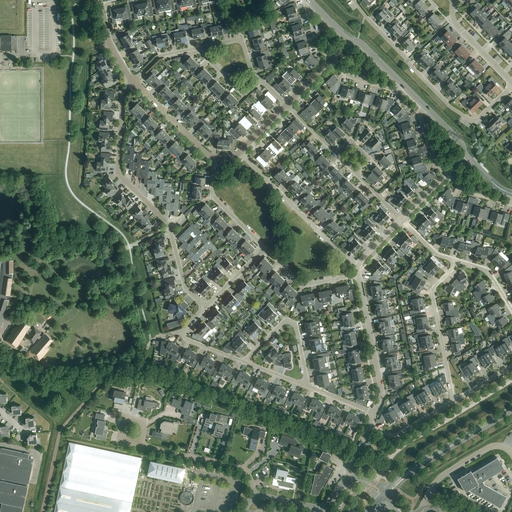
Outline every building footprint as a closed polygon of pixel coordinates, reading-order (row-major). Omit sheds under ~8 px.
[(147,3),(141,4),(143,16),(150,14),(150,16),(153,16),(150,0),(149,0),(147,0),(147,1),(147,3)] [(165,11),(162,0),(156,0),(157,0),(156,0),(152,0),(156,15),(160,14),(159,12),(165,11)] [(162,0),(165,11),(171,10),(172,12),(175,11),(172,0),(162,0)] [(187,7),(185,0),(175,0),(178,11),(181,10),(181,8),(187,7)] [(413,7),(417,11),(424,4),(420,0),(419,0),(417,3),(415,1),(411,5),(413,7)] [(286,9),(288,14),(296,12),(295,7),(296,6),(295,3),(288,5),(289,6),(284,7),(285,10),(286,9)] [(470,14),(474,18),(480,11),(478,10),(481,7),(477,3),(472,7),(475,9),(470,14)] [(125,7),(119,8),(122,20),(128,19),(128,21),(128,24),(132,23),(129,5),(128,5),(128,4),(126,5),(125,5),(125,6),(125,7)] [(143,16),(141,4),(135,5),(135,4),(134,4),(132,4),(131,4),(131,5),(134,20),(138,19),(137,17),(143,16)] [(424,4),(417,11),(421,15),(420,15),(423,17),(427,13),(425,11),(428,8),(424,4)] [(376,16),(380,20),(386,13),(383,10),(385,8),(383,6),(378,10),(380,12),(376,16)] [(122,20),(119,8),(113,10),(113,9),(113,8),(110,9),(113,24),(116,23),(116,21),(122,20)] [(474,21),(476,23),(486,13),(484,12),(482,14),(480,11),(474,18),(476,20),(474,21)] [(293,21),(294,22),(301,20),(300,16),(298,17),(296,12),(288,14),(289,19),(288,20),(289,22),(293,21)] [(386,13),(380,20),(384,25),(388,20),(390,22),(395,18),(392,15),(390,17),(386,13)] [(426,20),(430,24),(438,17),(434,13),(430,16),(428,14),(424,18),(426,21),(426,20)] [(479,23),(481,25),(487,19),(485,17),(487,15),(486,13),(476,23),(478,24),(479,23)] [(438,17),(430,24),(434,28),(434,29),(436,31),(440,27),(438,25),(441,21),(438,17)] [(389,30),(393,34),(400,27),(398,25),(399,24),(399,23),(396,19),(391,23),(393,26),(389,30)] [(481,28),(483,30),(493,21),(492,19),(489,21),(487,19),(481,25),(482,27),(481,28)] [(291,27),(293,32),(301,29),(300,24),(302,23),(301,20),(294,22),(294,23),(290,24),(290,27),(291,27)] [(226,30),(224,21),(219,22),(219,26),(216,26),(218,36),(224,35),(227,34),(226,30)] [(486,31),(489,33),(495,27),(493,25),(495,23),(493,21),(483,30),(485,32),(486,31)] [(201,28),(197,29),(199,38),(205,37),(204,31),(207,31),(206,25),(206,23),(200,24),(201,28)] [(209,24),(206,25),(207,31),(208,33),(211,33),(212,37),(218,36),(216,26),(212,27),(211,25),(209,25),(209,24)] [(250,37),(257,35),(259,34),(263,33),(260,24),(251,27),(252,30),(248,31),(250,37)] [(187,26),(188,28),(189,36),(192,35),(193,39),(199,38),(197,29),(194,29),(193,27),(192,27),(191,25),(187,26)] [(400,27),(393,34),(397,38),(401,34),(403,36),(408,32),(402,25),(400,27)] [(495,27),(489,33),(492,37),(497,32),(499,35),(504,30),(502,28),(499,31),(495,27)] [(178,29),(179,32),(181,42),(187,40),(186,36),(189,36),(188,28),(185,29),(185,28),(178,29)] [(295,39),(295,41),(306,37),(305,33),(303,34),(301,29),(293,32),(293,33),(291,33),(290,34),(291,37),(292,38),(293,37),(294,40),(295,39)] [(120,39),(123,44),(131,39),(130,36),(133,34),(130,30),(123,34),(124,36),(120,39)] [(170,32),(170,33),(171,38),(174,37),(175,43),(181,42),(179,32),(175,33),(175,31),(170,32)] [(442,39),(445,42),(452,36),(447,31),(443,35),(441,33),(434,40),(436,43),(439,40),(440,42),(442,39)] [(499,44),(503,48),(509,41),(505,38),(509,33),(507,31),(502,37),(504,39),(499,44)] [(167,36),(162,37),(163,47),(169,46),(169,41),(172,41),(171,38),(170,33),(167,34),(167,36)] [(252,39),(254,45),(263,42),(262,39),(265,38),(263,33),(259,34),(257,35),(258,38),(252,39)] [(402,44),(406,48),(413,41),(409,37),(411,35),(409,33),(404,37),(407,39),(402,44)] [(12,51),(12,50),(17,50),(17,37),(17,36),(12,36),(1,36),(0,36),(0,50),(1,50),(1,51),(12,51)] [(163,47),(162,37),(158,38),(156,36),(152,37),(154,44),(157,44),(157,48),(163,47)] [(452,36),(445,42),(448,45),(445,47),(449,51),(453,47),(451,44),(456,40),(452,36)] [(297,44),(298,49),(307,46),(305,41),(307,41),(306,37),(295,41),(295,42),(296,44),(297,44)] [(131,47),(132,49),(142,44),(140,41),(137,42),(136,41),(133,42),(131,39),(123,44),(126,50),(131,47)] [(413,41),(406,48),(410,52),(414,47),(417,50),(421,45),(419,43),(417,45),(413,41)] [(503,51),(505,53),(511,45),(511,42),(511,44),(509,41),(503,48),(505,50),(503,51)] [(261,50),(262,52),(268,51),(267,45),(264,46),(263,42),(254,45),(256,51),(261,50)] [(129,54),(132,60),(141,55),(138,50),(140,49),(144,47),(142,44),(132,49),(133,52),(129,54)] [(456,53),(459,56),(465,50),(461,45),(456,50),(454,48),(450,52),(454,56),(456,53)] [(304,55),(305,57),(310,54),(309,51),(308,51),(307,46),(298,49),(300,54),(299,54),(300,57),(304,55)] [(465,50),(459,56),(462,59),(459,61),(463,65),(467,61),(465,59),(470,54),(465,50)] [(256,57),(258,63),(267,61),(266,57),(269,56),(268,51),(262,52),(260,53),(260,56),(256,57)] [(416,61),(420,65),(429,57),(430,56),(427,54),(427,55),(423,51),(418,55),(420,57),(416,61)] [(305,57),(306,59),(303,61),(312,69),(319,62),(319,61),(319,59),(318,58),(317,58),(315,58),(315,59),(310,54),(305,57)] [(141,55),(132,60),(135,65),(140,62),(141,65),(148,61),(147,58),(144,60),(141,55)] [(185,71),(188,68),(194,61),(190,57),(187,60),(185,58),(178,65),(185,71)] [(429,57),(420,65),(425,70),(428,66),(430,68),(435,64),(431,59),(429,57)] [(95,63),(100,71),(108,67),(108,66),(105,61),(106,61),(104,58),(95,63)] [(464,66),(470,73),(479,64),(475,59),(470,64),(468,62),(464,66)] [(192,76),(193,75),(197,71),(195,69),(199,65),(194,61),(188,68),(192,72),(190,73),(192,76)] [(267,61),(258,63),(260,69),(264,68),(265,71),(272,69),(271,63),(268,64),(267,61)] [(479,64),(470,73),(476,79),(481,75),(479,73),(483,68),(479,64)] [(100,71),(104,79),(110,76),(112,74),(110,70),(109,71),(109,70),(112,68),(110,65),(108,66),(108,67),(100,71)] [(430,75),(434,79),(441,72),(439,70),(440,69),(436,65),(432,69),(434,71),(430,75)] [(146,80),(150,85),(157,78),(154,75),(157,72),(153,69),(147,74),(149,76),(146,80)] [(198,77),(201,80),(208,73),(203,69),(200,72),(198,70),(197,71),(193,75),(197,79),(198,77)] [(288,70),(285,73),(294,82),(298,78),(300,80),(302,78),(293,69),(290,72),(288,70)] [(441,72),(434,79),(438,83),(442,80),(444,82),(448,77),(444,73),(443,74),(441,72)] [(202,84),(206,88),(211,83),(209,81),(212,77),(208,73),(201,80),(204,83),(202,84)] [(284,79),(281,82),(290,91),(292,88),(290,86),(294,82),(285,73),(282,76),(284,79)] [(335,94),(337,90),(340,84),(335,79),(336,79),(336,78),(336,76),(335,75),(334,75),(332,75),(325,83),(330,88),(329,89),(333,93),(335,94)] [(104,79),(101,80),(106,88),(117,82),(115,79),(113,81),(110,76),(104,79)] [(490,83),(487,86),(494,92),(498,88),(494,83),(496,81),(491,77),(488,80),(490,83)] [(158,85),(160,87),(166,81),(162,78),(160,80),(157,78),(150,85),(154,89),(158,85)] [(443,89),(447,93),(454,86),(452,84),(453,82),(449,78),(445,83),(447,85),(443,89)] [(158,93),(163,97),(170,90),(168,88),(170,85),(169,84),(170,82),(168,80),(166,81),(160,87),(162,89),(158,93)] [(210,89),(214,93),(221,86),(216,82),(213,85),(211,83),(206,88),(205,89),(208,91),(210,89)] [(290,91),(281,82),(278,85),(276,83),(273,86),(281,95),(285,91),(288,93),(290,91)] [(340,95),(345,97),(348,88),(343,87),(344,85),(340,84),(337,90),(338,90),(336,95),(340,96),(340,95)] [(494,92),(487,86),(485,88),(480,84),(477,88),(483,94),(485,92),(489,96),(494,92)] [(218,101),(219,100),(223,96),(221,94),(225,90),(221,86),(214,93),(217,95),(215,97),(218,101)] [(454,86),(447,93),(451,97),(455,93),(457,95),(462,91),(458,87),(457,88),(454,86)] [(350,99),(354,101),(357,89),(354,88),(353,90),(348,88),(345,97),(350,98),(350,99)] [(358,101),(363,102),(365,94),(360,92),(361,90),(357,89),(354,101),(357,102),(358,101)] [(171,98),(173,100),(179,94),(175,90),(172,93),(170,90),(163,97),(167,102),(171,98)] [(105,91),(104,100),(111,101),(114,101),(114,95),(115,95),(116,92),(105,91)] [(266,97),(263,100),(272,109),(274,106),(272,104),(276,100),(268,92),(264,95),(266,97)] [(472,101),(478,107),(482,103),(478,98),(480,96),(476,92),(472,96),(474,98),(472,101)] [(227,105),(234,98),(230,93),(227,96),(225,94),(223,96),(219,100),(222,102),(221,103),(225,107),(227,105)] [(317,97),(313,101),(321,110),(325,107),(323,105),(326,102),(317,93),(315,95),(317,97)] [(367,105),(371,106),(374,94),(371,93),(370,95),(365,94),(363,102),(368,104),(367,105)] [(171,106),(176,110),(183,103),(180,100),(183,98),(179,94),(173,100),(175,102),(171,106)] [(375,106),(380,107),(382,99),(377,97),(378,95),(374,94),(371,106),(375,107),(375,106)] [(234,98),(227,105),(231,108),(230,110),(232,113),(238,107),(236,105),(238,102),(234,98)] [(385,110),(387,112),(393,101),(391,100),(392,99),(388,98),(387,100),(382,99),(380,107),(385,109),(385,110)] [(478,107),(472,101),(470,98),(467,101),(465,99),(461,103),(467,109),(469,107),(473,112),(478,107)] [(508,107),(510,109),(511,107),(511,98),(509,102),(507,99),(502,104),(506,109),(508,107)] [(98,100),(98,104),(101,104),(101,109),(112,110),(115,110),(115,106),(110,106),(111,101),(104,100),(101,100),(98,100)] [(258,101),(255,104),(264,113),(268,109),(270,111),(272,109),(263,100),(260,103),(258,101)] [(307,103),(305,105),(315,116),(318,113),(321,110),(313,101),(309,105),(307,103)] [(392,111),(395,114),(402,108),(398,104),(399,104),(396,101),(395,102),(393,101),(387,112),(389,113),(392,111)] [(184,110),(186,112),(191,107),(188,103),(185,106),(183,103),(176,110),(180,114),(184,110)] [(255,104),(255,103),(251,107),(252,108),(249,111),(260,121),(262,119),(260,117),(264,113),(255,104)] [(130,111),(134,115),(141,108),(137,104),(134,106),(132,104),(126,110),(129,112),(130,111)] [(315,116),(305,105),(302,108),(305,110),(300,114),(310,123),(313,120),(311,117),(314,114),(315,116)] [(184,118),(188,123),(195,116),(193,113),(195,110),(194,109),(192,107),(191,107),(186,112),(188,114),(184,118)] [(137,121),(139,123),(145,117),(143,115),(145,112),(141,108),(134,115),(138,120),(137,121)] [(397,120),(398,122),(409,116),(408,114),(409,114),(406,111),(405,112),(402,108),(395,114),(399,118),(397,120)] [(103,112),(103,121),(109,121),(112,122),(113,116),(114,116),(114,112),(103,112)] [(245,116),(241,119),(249,127),(253,123),(255,125),(258,123),(249,114),(246,117),(245,116)] [(495,115),(490,120),(497,126),(501,121),(503,124),(506,121),(500,116),(498,118),(495,115)] [(197,123),(199,125),(204,119),(202,117),(200,120),(195,116),(188,123),(193,127),(197,123)] [(401,125),(402,130),(411,127),(409,122),(411,121),(410,118),(409,118),(409,116),(398,122),(400,125),(401,125)] [(145,117),(139,123),(137,125),(144,131),(147,128),(154,121),(149,117),(147,119),(145,117)] [(346,129),(349,133),(352,131),(350,129),(354,126),(353,125),(354,124),(355,125),(357,119),(355,118),(353,120),(351,117),(348,120),(345,118),(342,121),(343,122),(341,124),(343,126),(342,127),(345,130),(346,129)] [(201,135),(208,128),(211,126),(204,119),(199,125),(201,127),(197,131),(201,135)] [(239,124),(236,127),(245,136),(247,133),(245,131),(249,127),(241,119),(238,123),(239,124)] [(289,121),(287,123),(296,132),(299,129),(301,131),(304,127),(295,119),(291,123),(289,121)] [(103,121),(100,120),(99,130),(112,131),(112,127),(109,127),(109,121),(103,121)] [(499,128),(497,126),(490,120),(486,124),(489,127),(487,130),(489,132),(487,134),(490,137),(496,131),(499,128)] [(150,133),(152,135),(158,129),(156,127),(158,125),(154,121),(147,128),(151,132),(150,133)] [(287,128),(283,132),(291,139),(294,136),(293,135),(296,132),(287,123),(285,126),(287,128)] [(329,130),(337,138),(338,139),(341,136),(343,137),(345,135),(336,125),(333,128),(332,127),(329,130)] [(370,132),(371,131),(368,127),(366,129),(363,126),(361,126),(359,132),(361,134),(359,136),(363,139),(361,141),(363,143),(368,139),(369,140),(371,137),(370,136),(372,134),(370,132)] [(245,136),(236,127),(233,130),(232,128),(228,131),(237,140),(241,136),(243,138),(245,136)] [(404,138),(404,139),(415,135),(414,131),(412,132),(411,127),(402,130),(400,131),(402,139),(404,138)] [(208,128),(201,135),(205,140),(209,136),(211,138),(217,132),(215,130),(212,132),(208,128)] [(155,136),(159,141),(167,134),(162,129),(160,131),(158,129),(152,135),(154,137),(155,136)] [(337,138),(329,130),(326,133),(327,134),(324,137),(333,145),(335,143),(334,141),(337,138)] [(98,142),(101,142),(108,142),(108,136),(112,136),(112,133),(99,132),(98,142)] [(291,139),(283,132),(279,136),(277,134),(274,136),(283,145),(287,142),(287,143),(291,139)] [(163,146),(165,148),(171,142),(169,140),(171,138),(167,134),(159,141),(164,145),(163,146)] [(406,142),(408,147),(416,144),(415,139),(417,139),(415,135),(404,139),(405,142),(406,142)] [(217,149),(223,150),(223,140),(220,140),(220,136),(215,136),(214,144),(217,144),(217,149)] [(223,140),(223,150),(229,150),(229,145),(232,145),(233,137),(227,137),(227,140),(223,140)] [(272,142),(268,146),(277,155),(280,151),(278,150),(282,147),(273,138),(270,140),(272,142)] [(371,147),(374,150),(382,142),(379,139),(378,140),(376,138),(374,140),(373,139),(371,142),(367,146),(369,148),(371,147)] [(306,152),(307,152),(314,146),(309,141),(308,142),(306,140),(300,147),(302,149),(301,151),(304,154),(305,154),(306,152)] [(101,142),(101,151),(112,151),(112,148),(110,148),(111,142),(108,142),(101,142)] [(171,154),(172,153),(179,146),(175,142),(173,144),(171,142),(165,148),(162,151),(165,154),(168,151),(171,154)] [(408,152),(409,156),(423,152),(422,148),(418,149),(416,144),(408,147),(409,152),(408,152)] [(125,155),(125,163),(129,163),(129,169),(133,170),(133,162),(133,158),(134,153),(134,146),(126,146),(126,151),(130,151),(130,155),(125,155)] [(176,159),(178,161),(183,155),(181,153),(184,151),(179,146),(172,153),(177,158),(176,159)] [(262,148),(260,150),(269,159),(272,156),(274,158),(277,155),(268,146),(264,150),(262,148)] [(312,160),(317,155),(318,154),(315,152),(318,150),(314,146),(307,152),(311,156),(309,158),(312,160)] [(269,159),(260,150),(258,153),(260,155),(256,159),(264,167),(268,164),(266,162),(269,159)] [(411,159),(413,164),(421,161),(420,156),(424,155),(423,152),(409,156),(410,159),(411,159)] [(101,153),(100,162),(106,163),(109,163),(110,157),(111,157),(112,154),(101,153)] [(133,170),(132,170),(137,171),(136,174),(136,177),(140,177),(141,170),(141,166),(141,161),(142,154),(134,153),(133,158),(137,158),(137,162),(133,162),(133,170)] [(384,167),(385,169),(388,166),(389,167),(392,164),(391,163),(393,161),(391,154),(389,155),(386,158),(384,156),(381,159),(379,158),(377,160),(381,164),(380,165),(383,168),(384,167)] [(181,162),(185,166),(192,159),(188,155),(185,157),(183,155),(178,161),(180,163),(181,162)] [(315,162),(319,166),(326,159),(321,155),(319,157),(317,155),(312,160),(314,163),(315,162)] [(192,159),(185,166),(189,170),(188,171),(191,173),(196,168),(194,166),(196,163),(192,159)] [(321,171),(324,174),(330,167),(328,165),(330,163),(326,159),(319,166),(323,170),(321,171)] [(144,184),(147,185),(148,185),(148,180),(148,176),(148,171),(149,161),(141,161),(141,166),(145,166),(145,170),(141,170),(140,177),(140,178),(144,178),(144,184)] [(426,169),(425,166),(423,166),(421,161),(413,164),(413,165),(410,166),(412,170),(413,169),(415,173),(420,172),(426,169)] [(100,162),(97,162),(96,171),(107,172),(108,169),(106,169),(106,163),(100,162)] [(274,176),(278,181),(286,173),(283,171),(285,167),(282,164),(275,172),(277,173),(274,176)] [(371,172),(372,173),(380,181),(383,178),(381,175),(383,173),(375,164),(373,167),(374,168),(371,172)] [(332,178),(338,172),(334,167),(332,170),(330,167),(324,174),(326,176),(330,180),(332,178)] [(426,169),(420,172),(420,173),(416,174),(417,176),(421,180),(418,183),(420,185),(421,186),(423,186),(424,186),(425,186),(426,185),(427,184),(428,184),(435,177),(435,176),(435,174),(434,174),(433,173),(431,174),(426,169)] [(151,195),(155,195),(155,188),(156,184),(156,179),(156,172),(148,171),(148,176),(152,176),(152,180),(148,180),(148,185),(147,185),(147,188),(151,189),(151,195)] [(288,184),(290,182),(297,175),(295,176),(293,174),(291,175),(288,172),(286,174),(286,173),(278,181),(283,186),(286,182),(288,184)] [(335,183),(337,186),(343,180),(340,178),(343,176),(338,172),(332,178),(336,182),(335,183)] [(372,173),(369,176),(367,174),(365,177),(373,185),(376,183),(377,184),(380,181),(372,173)] [(195,177),(195,183),(197,183),(197,184),(205,184),(205,178),(202,178),(202,175),(194,174),(194,177),(195,177)] [(100,182),(107,189),(111,184),(113,182),(109,178),(110,177),(108,175),(100,182)] [(287,188),(292,193),(299,185),(297,182),(300,178),(297,175),(290,182),(291,184),(287,188)] [(410,178),(406,180),(411,185),(412,186),(415,183),(410,178)] [(159,202),(162,203),(163,195),(163,191),(164,183),(164,180),(156,179),(156,184),(160,184),(160,188),(155,188),(155,195),(155,196),(159,196),(159,202)] [(411,185),(406,180),(406,179),(403,182),(405,183),(403,184),(405,187),(403,189),(411,197),(412,196),(412,195),(413,194),(413,193),(414,192),(409,187),(411,185)] [(338,187),(337,188),(342,193),(351,184),(347,180),(345,182),(343,180),(337,186),(338,187)] [(162,203),(166,204),(166,210),(170,210),(170,203),(171,199),(171,194),(172,187),(172,184),(164,183),(163,191),(167,191),(167,195),(163,195),(162,203)] [(192,186),(191,192),(201,193),(202,187),(197,186),(197,184),(197,183),(195,183),(190,183),(190,186),(192,186)] [(107,189),(104,191),(111,197),(119,190),(116,187),(115,188),(111,184),(107,189)] [(351,184),(342,193),(346,197),(348,196),(350,198),(351,198),(355,193),(353,191),(355,188),(351,184)] [(300,194),(301,196),(309,188),(306,185),(302,188),(299,185),(292,193),(297,197),(300,194)] [(305,205),(312,198),(314,196),(313,196),(313,195),(310,193),(312,190),(309,188),(301,196),(303,198),(300,201),(305,205)] [(398,194),(396,196),(404,204),(405,203),(405,202),(406,202),(406,201),(406,200),(407,199),(404,196),(407,194),(400,188),(396,191),(398,194)] [(450,208),(452,204),(455,198),(450,193),(451,192),(451,190),(450,189),(449,189),(447,189),(440,197),(438,199),(438,200),(440,202),(441,202),(443,200),(442,201),(448,207),(450,208)] [(119,206),(122,204),(121,203),(126,199),(122,195),(124,192),(122,190),(113,199),(119,206)] [(201,193),(191,192),(191,198),(189,198),(189,201),(197,202),(197,199),(201,199),(201,193)] [(354,199),(358,203),(365,196),(360,192),(358,194),(356,192),(355,193),(351,198),(353,200),(354,199)] [(170,210),(170,211),(174,211),(174,216),(178,217),(179,194),(171,194),(171,199),(175,199),(175,203),(170,203),(170,210)] [(365,196),(358,203),(362,207),(360,209),(362,212),(369,205),(367,203),(369,200),(365,196)] [(404,204),(396,196),(394,198),(393,198),(390,198),(387,201),(392,205),(394,203),(399,207),(400,206),(401,206),(402,206),(402,205),(403,205),(404,204)] [(121,203),(122,204),(128,210),(136,202),(133,200),(132,201),(128,197),(126,199),(121,203)] [(312,207),(314,209),(320,202),(318,200),(317,200),(316,202),(312,198),(305,205),(309,210),(312,207)] [(455,210),(460,211),(463,203),(458,201),(459,199),(455,198),(452,204),(453,204),(451,210),(455,211),(455,210)] [(313,213),(318,218),(325,211),(322,208),(324,207),(326,201),(324,199),(320,202),(314,209),(316,210),(313,213)] [(465,214),(469,215),(472,203),(469,202),(468,204),(463,203),(460,211),(465,213),(465,214)] [(473,215),(478,216),(480,208),(475,206),(476,204),(472,203),(469,215),(472,216),(473,215)] [(130,212),(136,218),(143,211),(139,207),(140,206),(137,204),(130,212)] [(200,213),(202,216),(210,208),(205,204),(202,208),(200,206),(192,213),(195,216),(200,213)] [(382,210),(378,214),(386,222),(387,221),(388,220),(388,219),(388,218),(389,218),(389,217),(385,212),(387,210),(381,204),(379,206),(382,210)] [(482,219),(486,220),(489,208),(486,207),(485,209),(480,208),(478,216),(483,218),(482,219)] [(215,213),(210,208),(202,216),(205,219),(202,224),(205,227),(207,224),(213,218),(212,216),(215,213)] [(490,220),(495,221),(497,213),(492,212),(493,209),(489,208),(486,220),(489,221),(490,220)] [(136,218),(142,224),(143,224),(147,220),(149,218),(146,215),(145,215),(144,214),(147,211),(145,209),(143,211),(136,218)] [(434,220),(436,222),(437,222),(440,220),(439,219),(440,218),(442,219),(444,217),(437,211),(435,213),(431,209),(430,210),(429,210),(428,210),(428,211),(427,211),(426,212),(434,220)] [(326,218),(328,220),(332,217),(334,214),(331,211),(328,213),(325,211),(318,218),(322,223),(326,218)] [(502,215),(497,213),(495,221),(500,223),(500,224),(503,225),(505,221),(507,221),(509,214),(503,213),(502,215)] [(386,222),(378,214),(376,216),(373,215),(370,218),(374,223),(376,221),(381,225),(382,224),(383,224),(384,224),(384,223),(385,223),(386,222)] [(214,230),(216,228),(224,220),(219,216),(216,219),(214,217),(213,218),(207,224),(210,227),(212,226),(214,230)] [(419,219),(427,227),(429,225),(432,227),(435,223),(430,218),(428,220),(424,216),(423,217),(422,217),(421,217),(421,218),(420,218),(419,219)] [(325,227),(329,232),(337,224),(333,221),(334,220),(334,219),(332,217),(328,220),(326,222),(328,224),(325,227)] [(366,226),(364,228),(372,236),(373,235),(373,234),(374,234),(374,233),(374,232),(375,231),(370,226),(373,224),(367,218),(364,221),(366,223),(365,224),(366,226)] [(427,227),(419,219),(418,220),(418,221),(417,221),(417,222),(417,223),(416,224),(420,228),(417,230),(423,236),(426,234),(425,233),(426,232),(425,229),(427,227)] [(143,224),(142,224),(140,226),(147,233),(153,226),(155,229),(159,225),(155,221),(151,224),(147,220),(143,224)] [(217,234),(220,237),(227,230),(225,228),(228,225),(224,220),(216,228),(219,231),(217,234)] [(192,224),(178,238),(183,244),(180,246),(180,247),(183,250),(184,248),(188,244),(184,240),(192,232),(196,236),(200,232),(197,228),(195,227),(194,225),(192,224)] [(337,224),(329,232),(334,236),(337,233),(339,235),(347,227),(344,224),(340,227),(337,224)] [(226,238),(229,241),(236,233),(232,228),(229,232),(227,230),(220,237),(223,240),(226,238)] [(372,236),(364,228),(361,231),(359,229),(355,233),(360,237),(362,235),(367,240),(367,239),(368,239),(369,238),(370,238),(371,237),(372,236)] [(188,244),(184,248),(189,253),(187,256),(187,257),(189,260),(190,259),(194,254),(205,244),(209,240),(200,232),(196,236),(188,244)] [(232,250),(234,249),(240,242),(238,241),(241,237),(236,233),(229,241),(232,243),(230,247),(232,250)] [(356,241),(358,239),(354,234),(347,241),(350,243),(358,251),(359,249),(360,248),(360,246),(361,245),(356,241)] [(401,237),(409,245),(413,241),(416,244),(418,242),(412,236),(410,238),(406,234),(405,235),(404,235),(403,236),(402,236),(401,237)] [(440,246),(445,248),(448,238),(443,236),(443,235),(440,235),(434,241),(437,243),(440,243),(440,246)] [(154,240),(156,249),(162,247),(165,247),(164,241),(165,240),(164,237),(154,240)] [(409,245),(401,237),(400,238),(400,239),(399,239),(399,240),(399,241),(398,242),(402,246),(399,249),(406,255),(410,252),(406,248),(409,245)] [(452,246),(455,247),(457,237),(457,239),(454,238),(453,239),(448,238),(445,248),(451,249),(452,246)] [(457,251),(463,252),(465,242),(460,241),(461,238),(457,237),(455,247),(458,248),(457,251)] [(194,254),(190,259),(195,264),(193,266),(193,267),(193,268),(195,270),(204,262),(200,257),(209,248),(213,252),(217,248),(210,242),(209,240),(205,244),(194,254)] [(240,249),(243,252),(250,245),(246,240),(243,243),(241,241),(240,242),(234,249),(236,251),(240,249)] [(469,251),(472,252),(475,242),(472,242),(471,241),(471,244),(465,242),(463,252),(468,254),(469,251)] [(475,255),(480,257),(483,247),(477,246),(478,243),(475,242),(472,252),(475,252),(475,255)] [(358,251),(350,243),(347,245),(344,243),(340,246),(346,251),(348,249),(352,254),(353,253),(354,253),(355,253),(356,252),(357,251),(358,251)] [(250,245),(243,252),(246,255),(244,259),(246,261),(253,255),(251,253),(255,249),(250,245)] [(156,249),(153,249),(156,258),(166,256),(165,253),(164,253),(162,247),(156,249)] [(483,247),(480,257),(486,258),(487,255),(490,256),(494,249),(488,248),(488,249),(483,247)] [(387,251),(395,259),(399,255),(402,258),(404,256),(398,250),(396,252),(392,248),(391,249),(390,249),(389,249),(389,250),(388,250),(387,251)] [(492,261),(496,265),(505,255),(501,252),(500,252),(499,253),(495,250),(491,256),(494,259),(492,261)] [(395,259),(387,251),(386,252),(386,253),(385,253),(385,254),(385,255),(385,256),(384,256),(388,260),(385,263),(392,269),(395,266),(393,262),(395,259)] [(505,255),(496,265),(500,269),(502,266),(505,269),(511,264),(507,261),(508,260),(508,259),(505,255)] [(427,262),(428,264),(436,272),(440,268),(437,265),(439,263),(432,256),(430,258),(431,259),(427,262)] [(158,270),(161,269),(168,267),(166,262),(169,261),(168,258),(156,261),(158,270)] [(215,262),(217,263),(222,268),(224,266),(228,270),(229,269),(230,269),(231,268),(232,268),(232,267),(233,267),(233,266),(225,259),(223,261),(219,258),(215,262)] [(258,267),(261,270),(268,263),(264,259),(259,262),(258,261),(251,267),(254,270),(258,267)] [(2,260),(0,260),(0,324),(8,301),(7,301),(9,295),(12,278),(11,278),(12,273),(13,273),(13,261),(6,261),(6,262),(2,261),(2,260)] [(374,265),(373,265),(381,273),(383,271),(386,273),(387,271),(388,272),(390,270),(384,264),(382,266),(378,262),(377,263),(376,263),(375,264),(374,265)] [(215,269),(213,271),(221,279),(221,278),(222,278),(222,277),(223,276),(223,275),(224,274),(220,270),(222,268),(217,263),(213,267),(215,269)] [(263,280),(270,274),(271,273),(269,271),(272,267),(268,263),(261,270),(264,273),(261,278),(263,280)] [(436,272),(428,264),(426,267),(423,265),(419,270),(427,275),(429,273),(432,276),(436,272)] [(381,273),(373,265),(373,266),(372,266),(372,267),(371,268),(371,269),(371,270),(370,270),(375,275),(373,277),(370,276),(369,279),(379,281),(379,280),(377,277),(381,273)] [(503,275),(506,280),(511,277),(511,267),(511,266),(505,271),(506,274),(503,275)] [(161,269),(164,278),(174,275),(173,272),(172,272),(170,267),(168,267),(161,269)] [(206,273),(204,276),(209,281),(211,279),(215,283),(216,282),(217,282),(218,281),(220,280),(221,279),(213,271),(208,276),(206,273)] [(414,275),(411,280),(423,286),(426,281),(422,279),(424,276),(417,271),(414,275)] [(456,280),(454,281),(463,290),(466,287),(464,283),(468,281),(463,272),(462,271),(461,271),(460,272),(459,273),(459,274),(459,275),(457,276),(458,278),(456,280)] [(270,281),(273,284),(280,276),(276,272),(271,276),(270,274),(263,280),(266,283),(270,281)] [(204,280),(200,284),(208,292),(209,291),(209,290),(210,289),(210,288),(211,287),(207,283),(209,281),(204,276),(203,275),(201,277),(204,280)] [(273,290),(276,293),(282,287),(281,285),(284,280),(280,276),(273,284),(276,287),(273,290)] [(164,280),(166,289),(173,288),(176,287),(174,281),(176,281),(175,278),(164,280)] [(423,286),(411,280),(410,283),(406,281),(404,285),(415,292),(416,289),(420,291),(423,286)] [(370,287),(372,292),(382,290),(380,285),(383,285),(382,283),(374,281),(373,284),(376,285),(376,286),(370,287)] [(463,290),(454,281),(453,282),(452,283),(452,284),(451,285),(449,284),(448,286),(447,286),(446,286),(445,287),(444,288),(444,289),(445,290),(454,296),(456,291),(460,293),(463,290)] [(472,293),(475,298),(486,291),(484,288),(485,288),(484,285),(485,285),(485,284),(485,282),(485,281),(483,281),(482,281),(473,286),(476,291),(472,293)] [(240,284),(239,285),(247,293),(251,289),(253,290),(255,288),(248,282),(246,284),(244,282),(243,282),(242,282),(242,283),(241,283),(240,283),(240,284)] [(208,292),(200,284),(198,287),(195,285),(191,288),(197,294),(199,291),(203,295),(204,295),(204,294),(205,294),(206,294),(207,293),(208,292)] [(238,292),(236,294),(241,300),(243,302),(245,299),(243,297),(247,293),(239,285),(238,285),(238,286),(237,287),(237,288),(236,289),(236,290),(238,292)] [(283,294),(285,297),(293,289),(289,285),(284,289),(282,287),(276,293),(279,296),(283,294)] [(348,285),(342,287),(344,297),(348,296),(350,301),(354,300),(352,289),(349,290),(348,285)] [(334,293),(334,295),(336,302),(340,302),(340,298),(344,297),(342,287),(335,288),(336,292),(334,293)] [(166,289),(164,290),(166,299),(176,296),(176,293),(174,293),(173,288),(166,289)] [(293,289),(285,297),(288,299),(285,304),(289,307),(296,301),(293,298),(297,293),(293,289)] [(331,290),(324,291),(326,302),(327,302),(330,301),(332,305),(336,304),(336,302),(334,295),(332,296),(331,290)] [(377,300),(386,298),(385,290),(382,290),(372,292),(373,298),(377,297),(377,300)] [(319,297),(316,297),(319,308),(323,307),(323,306),(327,305),(327,302),(326,302),(324,291),(318,293),(319,297)] [(486,291),(475,298),(478,302),(482,300),(485,305),(493,300),(494,298),(494,297),(493,296),(492,295),(491,295),(490,296),(489,293),(488,294),(486,291)] [(227,297),(226,298),(234,305),(238,301),(239,302),(241,300),(236,294),(233,297),(231,294),(230,295),(229,296),(228,296),(227,297)] [(313,294),(307,295),(309,305),(313,305),(315,310),(319,309),(319,308),(316,297),(314,298),(313,294)] [(305,306),(309,305),(307,295),(301,296),(301,301),(299,301),(299,303),(297,303),(296,307),(296,309),(299,309),(300,312),(305,311),(305,306)] [(411,306),(412,305),(423,303),(422,298),(418,298),(417,295),(409,297),(411,306)] [(234,305),(226,298),(225,298),(225,299),(224,300),(224,301),(224,302),(223,303),(227,307),(225,309),(230,314),(234,310),(234,311),(237,308),(234,305)] [(376,304),(374,305),(375,310),(385,308),(387,308),(388,308),(387,299),(375,301),(376,304)] [(185,319),(184,316),(185,316),(184,315),(183,313),(185,313),(185,311),(184,310),(189,305),(184,300),(179,305),(177,303),(176,306),(170,304),(168,311),(174,312),(173,316),(177,315),(178,321),(185,319)] [(276,310),(269,302),(266,304),(267,305),(263,309),(265,311),(273,319),(277,315),(274,312),(276,310)] [(445,311),(446,314),(458,312),(457,307),(453,308),(452,302),(442,304),(441,305),(441,306),(441,307),(442,308),(443,309),(444,309),(444,311),(445,311)] [(412,305),(413,311),(410,311),(410,314),(421,312),(420,309),(424,309),(423,303),(412,305)] [(486,316),(489,321),(500,314),(498,311),(499,311),(498,309),(498,308),(499,307),(499,306),(498,305),(497,304),(496,304),(487,309),(490,314),(486,316)] [(390,313),(388,313),(387,308),(385,308),(375,310),(376,316),(380,315),(381,318),(391,316),(390,313)] [(211,312),(219,320),(222,318),(226,320),(229,317),(221,309),(219,311),(216,309),(216,310),(215,310),(214,310),(213,311),(212,311),(211,312)] [(265,311),(263,309),(257,315),(264,322),(266,320),(269,323),(273,319),(265,311)] [(342,317),(343,321),(353,319),(352,313),(347,313),(347,311),(336,313),(337,317),(342,317)] [(210,320),(208,322),(214,328),(216,326),(215,324),(219,320),(211,312),(211,313),(210,313),(210,314),(209,315),(209,316),(209,317),(208,318),(210,320)] [(458,312),(446,314),(447,318),(445,318),(446,321),(445,321),(444,322),(444,323),(444,324),(445,325),(446,326),(456,324),(455,318),(459,317),(458,312)] [(428,322),(427,316),(422,317),(422,314),(413,316),(414,319),(415,324),(417,324),(428,322)] [(500,314),(489,321),(492,326),(496,323),(499,328),(507,323),(508,322),(508,320),(507,319),(506,319),(505,319),(504,319),(503,317),(502,317),(500,314)] [(378,323),(379,328),(391,326),(390,320),(392,320),(391,317),(379,319),(379,322),(378,323)] [(254,322),(251,326),(258,334),(262,330),(259,327),(261,325),(255,318),(252,320),(254,322)] [(304,324),(305,329),(320,326),(319,322),(318,318),(308,320),(309,323),(304,324)] [(353,319),(343,321),(344,326),(340,327),(341,331),(350,329),(350,326),(354,325),(353,319)] [(5,341),(16,348),(20,342),(19,342),(20,340),(21,341),(24,335),(26,333),(29,335),(26,338),(34,344),(37,338),(39,340),(28,353),(32,356),(34,355),(36,357),(35,358),(39,361),(49,349),(47,347),(53,341),(44,333),(41,337),(39,335),(42,332),(34,327),(32,330),(29,328),(30,326),(22,321),(18,326),(17,326),(15,328),(14,328),(11,333),(12,334),(10,336),(9,335),(5,341)] [(217,330),(214,328),(208,322),(206,324),(204,322),(203,323),(201,323),(200,324),(199,325),(207,333),(208,335),(209,334),(210,335),(214,331),(215,332),(217,330)] [(428,322),(417,324),(418,329),(416,330),(417,333),(425,331),(425,328),(429,327),(428,322)] [(207,333),(199,325),(198,326),(197,327),(197,328),(196,329),(196,330),(195,330),(198,333),(195,335),(193,334),(191,338),(202,342),(205,339),(203,337),(207,333)] [(258,334),(251,326),(247,330),(245,329),(243,331),(249,337),(251,335),(254,338),(258,334)] [(311,337),(312,336),(321,335),(320,332),(320,328),(320,326),(305,329),(306,335),(311,334),(311,337)] [(391,326),(379,328),(380,333),(384,333),(385,336),(395,333),(394,328),(391,329),(391,326)] [(451,338),(451,341),(464,339),(463,333),(458,334),(457,329),(447,331),(446,331),(446,333),(446,334),(447,335),(448,335),(449,335),(449,338),(451,338)] [(345,336),(345,340),(356,338),(355,332),(350,332),(350,330),(340,332),(341,336),(345,336)] [(235,338),(234,339),(244,349),(247,345),(244,342),(247,339),(239,332),(237,334),(236,334),(235,338)] [(417,338),(418,343),(431,341),(430,335),(426,336),(426,333),(414,335),(414,339),(417,338)] [(309,340),(310,346),(323,343),(322,338),(321,338),(321,335),(312,336),(313,339),(309,340)] [(395,335),(385,337),(385,340),(381,340),(382,346),(392,344),(395,343),(394,340),(396,340),(395,335)] [(234,339),(233,338),(233,339),(232,342),(231,343),(229,342),(224,347),(234,352),(237,350),(240,353),(244,349),(234,339)] [(342,350),(353,348),(353,345),(357,344),(356,338),(345,340),(346,344),(342,345),(343,349),(342,350)] [(503,344),(500,345),(506,354),(509,352),(509,353),(511,352),(510,349),(510,350),(508,346),(510,345),(506,338),(502,340),(503,344)] [(464,339),(451,341),(452,344),(451,345),(451,347),(450,348),(449,349),(449,351),(450,352),(452,352),(462,350),(460,345),(465,344),(464,339)] [(166,352),(169,353),(174,343),(172,343),(172,342),(171,342),(170,342),(169,342),(168,342),(167,344),(166,344),(166,341),(162,341),(160,353),(164,355),(166,352)] [(431,341),(418,343),(419,349),(419,352),(429,350),(428,347),(433,346),(431,341)] [(174,343),(169,353),(172,355),(170,360),(175,362),(179,354),(179,355),(176,353),(179,347),(178,347),(178,346),(177,346),(176,345),(176,344),(175,344),(174,343)] [(323,343),(310,346),(311,351),(315,350),(316,353),(326,351),(325,348),(324,348),(323,343)] [(392,344),(382,346),(383,351),(387,350),(388,353),(398,351),(397,346),(393,347),(392,344)] [(506,354),(500,345),(497,347),(495,345),(491,347),(495,354),(498,353),(500,356),(499,356),(501,359),(503,357),(502,356),(506,354)] [(491,356),(494,355),(490,347),(486,350),(482,352),(484,355),(489,364),(492,362),(493,363),(495,362),(494,359),(494,360),(491,356)] [(277,366),(281,354),(277,353),(278,352),(273,348),(270,351),(271,352),(264,359),(264,360),(264,361),(265,362),(266,362),(268,362),(270,363),(271,362),(272,362),(272,363),(273,363),(273,364),(274,364),(275,364),(275,365),(276,365),(277,365),(277,366)] [(359,356),(358,349),(354,350),(353,348),(342,350),(343,354),(348,354),(349,358),(359,356)] [(182,358),(187,361),(192,351),(191,350),(190,350),(189,350),(188,350),(187,350),(186,349),(184,354),(181,353),(177,361),(180,362),(182,358)] [(192,351),(187,361),(190,363),(189,365),(194,368),(197,361),(194,360),(197,355),(196,354),(195,354),(195,353),(194,353),(194,352),(193,352),(193,351),(192,351)] [(423,356),(424,362),(435,360),(434,354),(430,355),(429,352),(419,354),(419,357),(423,356)] [(482,352),(478,354),(474,356),(479,364),(481,362),(483,366),(484,368),(487,367),(486,366),(489,364),(484,355),(482,352)] [(313,365),(324,363),(327,362),(326,357),(328,356),(328,353),(316,355),(317,358),(312,359),(313,365)] [(386,364),(396,362),(398,361),(396,353),(388,355),(389,357),(385,358),(386,364)] [(281,354),(277,366),(278,366),(279,366),(280,366),(281,366),(282,366),(283,366),(284,366),(284,368),(287,367),(287,368),(288,369),(289,369),(291,369),(292,368),(292,367),(290,357),(285,358),(284,355),(281,354)] [(347,367),(357,365),(356,363),(361,362),(359,356),(349,358),(350,363),(348,363),(347,363),(347,364),(348,367),(347,367)] [(202,367),(205,368),(210,358),(209,357),(208,357),(207,357),(206,357),(205,357),(204,357),(202,361),(199,360),(196,367),(200,369),(202,367)] [(470,363),(468,365),(473,374),(476,372),(477,373),(479,371),(478,369),(477,369),(475,366),(478,364),(473,357),(469,360),(470,363)] [(210,358),(205,368),(208,370),(207,372),(212,375),(215,368),(212,367),(215,362),(214,361),(213,360),(212,359),(211,359),(211,358),(210,358)] [(46,361),(44,359),(43,360),(41,365),(48,368),(51,361),(47,359),(46,361)] [(435,360),(424,362),(425,365),(421,366),(422,371),(434,369),(433,366),(436,365),(435,360)] [(396,362),(386,364),(387,369),(391,368),(392,371),(401,369),(401,366),(397,367),(396,362)] [(319,372),(320,372),(330,370),(329,370),(328,367),(325,368),(324,363),(313,365),(315,370),(319,369),(319,372)] [(223,375),(228,365),(227,364),(225,364),(223,364),(222,364),(220,369),(217,367),(212,376),(215,378),(216,375),(221,378),(223,375)] [(228,365),(223,375),(228,378),(226,381),(229,383),(233,375),(230,374),(233,369),(232,368),(231,367),(230,367),(230,366),(229,366),(229,365),(228,365)] [(352,372),(352,375),(363,373),(361,367),(357,368),(357,365),(347,367),(348,372),(352,372)] [(473,374),(468,365),(464,367),(464,366),(461,365),(458,367),(462,374),(465,372),(467,376),(466,376),(468,378),(470,377),(470,376),(473,374)] [(317,376),(318,381),(329,379),(328,374),(330,373),(330,370),(320,372),(321,375),(317,376)] [(388,376),(389,382),(399,380),(399,376),(401,376),(400,374),(402,373),(402,370),(392,372),(392,375),(388,376)] [(238,382),(241,383),(246,373),(245,373),(244,372),(242,372),(241,372),(240,372),(237,376),(235,375),(231,382),(236,384),(238,382)] [(246,373),(241,383),(246,386),(245,388),(247,390),(251,383),(248,382),(250,377),(249,376),(249,375),(248,374),(247,374),(246,373)] [(363,373),(352,375),(353,380),(352,381),(353,384),(360,383),(360,381),(364,380),(363,373)] [(438,383),(435,384),(441,393),(444,391),(444,392),(447,391),(445,388),(445,389),(443,385),(446,383),(445,375),(437,379),(438,383)] [(254,387),(259,390),(264,380),(263,380),(262,379),(261,379),(260,379),(259,379),(258,379),(255,384),(253,382),(248,391),(251,392),(254,387)] [(329,379),(318,381),(319,387),(323,386),(324,389),(334,387),(333,382),(329,383),(329,379)] [(264,380),(259,390),(257,393),(261,394),(260,395),(265,398),(269,390),(266,389),(269,384),(268,383),(267,383),(267,382),(266,382),(266,381),(265,381),(264,380)] [(399,380),(389,382),(390,387),(396,386),(396,387),(394,388),(395,391),(403,387),(402,382),(400,383),(399,380)] [(441,393),(435,384),(434,382),(429,385),(428,384),(426,386),(430,393),(433,391),(435,395),(434,395),(436,398),(438,396),(437,395),(441,393)] [(356,389),(357,394),(367,392),(366,385),(362,386),(361,384),(352,386),(352,389),(356,389)] [(272,395),(277,397),(282,387),(281,387),(280,386),(279,386),(278,386),(277,386),(276,386),(273,391),(271,389),(266,398),(269,399),(272,395)] [(423,392),(420,393),(425,402),(428,400),(429,402),(431,400),(430,398),(428,395),(430,393),(426,386),(422,388),(423,392)] [(282,387),(277,397),(280,399),(278,403),(283,405),(287,397),(284,396),(287,391),(286,391),(285,390),(285,389),(284,388),(283,388),(282,387)] [(115,397),(114,401),(124,403),(126,392),(114,390),(113,396),(115,397)] [(367,392),(357,394),(358,399),(357,399),(356,401),(365,405),(366,402),(363,400),(363,399),(369,398),(367,392)] [(415,392),(410,395),(415,402),(417,401),(419,404),(420,407),(423,405),(422,404),(425,402),(420,393),(417,395),(415,392)] [(292,403),(295,404),(300,394),(299,394),(298,393),(297,393),(296,393),(295,393),(294,393),(292,398),(289,396),(285,404),(290,406),(292,403)] [(300,394),(295,404),(298,406),(297,410),(301,412),(305,404),(302,403),(305,398),(304,398),(303,397),(303,396),(302,396),(302,395),(301,395),(300,394)] [(407,401),(405,403),(410,412),(413,410),(414,411),(416,409),(415,407),(414,407),(412,404),(415,402),(410,395),(406,397),(407,401)] [(137,409),(151,412),(152,408),(156,409),(157,403),(145,400),(139,399),(137,409)] [(180,414),(184,415),(188,416),(190,410),(193,403),(185,400),(184,403),(173,399),(171,406),(182,410),(180,414)] [(310,409),(313,410),(318,400),(317,400),(316,399),(315,399),(314,399),(313,399),(310,404),(307,402),(304,409),(309,411),(310,409)] [(318,400),(313,410),(316,412),(314,418),(319,420),(323,411),(321,409),(323,404),(322,404),(322,403),(321,403),(321,402),(320,401),(319,401),(318,400)] [(399,402),(395,404),(399,411),(402,410),(404,413),(403,413),(405,416),(407,415),(407,413),(410,412),(405,403),(402,404),(399,402)] [(392,410),(389,412),(394,421),(397,419),(398,420),(401,418),(399,416),(397,413),(399,411),(395,404),(391,407),(392,410)] [(11,412),(16,416),(17,414),(21,414),(20,405),(12,406),(12,410),(11,412)] [(328,416),(331,417),(337,407),(336,407),(335,407),(334,407),(333,406),(332,406),(331,406),(328,411),(325,409),(321,418),(326,420),(328,416)] [(337,407),(331,417),(334,419),(333,423),(338,425),(341,418),(339,416),(341,411),(340,411),(340,410),(339,409),(338,408),(337,408),(337,407)] [(394,421),(389,412),(384,415),(382,414),(379,420),(381,422),(386,419),(388,422),(388,423),(389,425),(392,424),(391,423),(394,421)] [(97,434),(96,438),(105,441),(107,431),(105,431),(106,430),(105,429),(104,429),(106,422),(104,421),(105,415),(96,413),(95,420),(98,420),(95,434),(97,434)] [(226,424),(228,417),(217,414),(217,415),(211,413),(210,415),(207,415),(204,425),(209,427),(210,424),(216,426),(214,431),(213,432),(212,431),(211,436),(217,438),(218,435),(221,436),(222,433),(223,433),(224,430),(223,430),(224,426),(224,424),(226,424)] [(344,422),(349,425),(354,415),(354,414),(353,414),(352,414),(351,414),(350,414),(349,413),(346,418),(343,417),(339,424),(342,426),(344,422)] [(354,415),(349,425),(355,427),(353,430),(356,432),(359,425),(357,424),(359,419),(358,418),(358,417),(357,417),(357,416),(356,416),(355,415),(354,415)] [(25,424),(30,428),(31,426),(35,426),(35,417),(26,418),(26,422),(25,424)] [(162,431),(161,431),(161,433),(153,432),(152,436),(167,439),(168,433),(171,433),(172,429),(177,430),(178,424),(165,421),(161,423),(161,428),(162,428),(162,431)] [(0,426),(1,436),(10,435),(9,430),(10,429),(5,425),(4,426),(0,426)] [(249,449),(255,451),(258,438),(264,439),(266,432),(260,430),(260,429),(254,427),(253,429),(244,427),(243,435),(252,437),(249,449)] [(28,440),(28,444),(37,443),(36,434),(32,435),(31,433),(27,438),(28,440)] [(288,453),(298,457),(301,450),(302,450),(303,447),(300,446),(299,448),(293,446),(295,440),(283,435),(279,444),(288,447),(288,446),(291,447),(288,453)] [(129,511),(142,458),(76,444),(69,442),(54,511),(129,511)] [(0,502),(2,503),(0,511),(22,511),(34,460),(28,459),(29,454),(0,447),(0,502)] [(323,451),(319,459),(327,463),(331,455),(330,455),(330,454),(327,452),(326,453),(323,451)] [(468,490),(500,508),(506,497),(484,484),(483,481),(504,469),(501,464),(502,464),(502,463),(502,462),(501,462),(500,462),(497,458),(468,475),(466,473),(457,479),(465,492),(468,490)] [(185,468),(150,461),(148,473),(182,480),(185,468)] [(311,494),(318,496),(322,486),(324,487),(326,485),(327,485),(328,481),(334,469),(325,465),(320,475),(315,474),(311,494)] [(279,487),(289,490),(289,489),(293,489),(295,478),(287,476),(288,471),(277,468),(276,474),(274,474),(272,485),(279,486),(279,487)]
